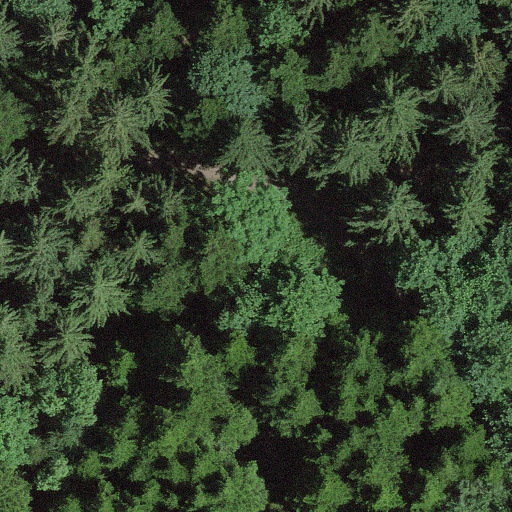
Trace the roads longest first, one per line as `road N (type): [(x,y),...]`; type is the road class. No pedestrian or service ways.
road 1 (track): [(511,425),(470,356),(380,250),(295,194),(130,158),(0,162)]
road 2 (track): [(341,222),(511,112)]
